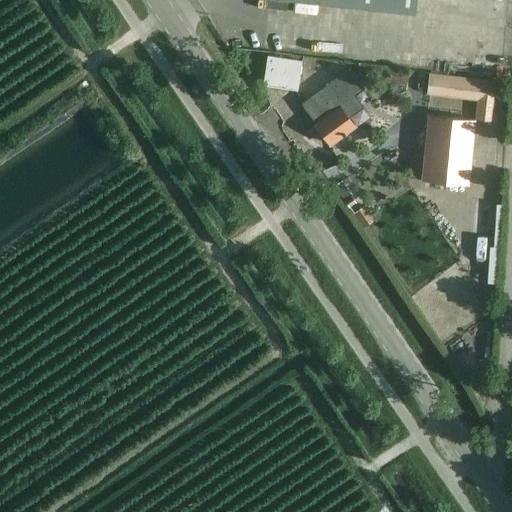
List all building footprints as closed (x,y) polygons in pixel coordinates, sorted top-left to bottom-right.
[(415,0),(304,0),(415,11),(415,0)] [(302,60),(267,55),(263,84),(297,89),(302,60)] [(349,67),(301,103),(317,123),(316,124),(330,143),(354,125),(348,117),(358,110),(350,98),(355,94),(364,87),(349,67)] [(384,67),(382,79),(406,83),(408,71),(384,67)] [(479,119),(490,120),(495,80),(430,72),(428,89),(482,95),(479,119)] [(475,119),(428,114),(421,178),(469,182),(475,119)] [(464,188),(463,212),(472,212),(473,189),(464,188)] [(344,199),(349,206),(355,201),(350,194),(344,199)] [(363,205),(355,211),(365,225),(373,219),(363,205)] [(436,326),(475,303),(466,287),(460,291),(453,280),(444,285),(433,267),(409,282),(436,326)]
